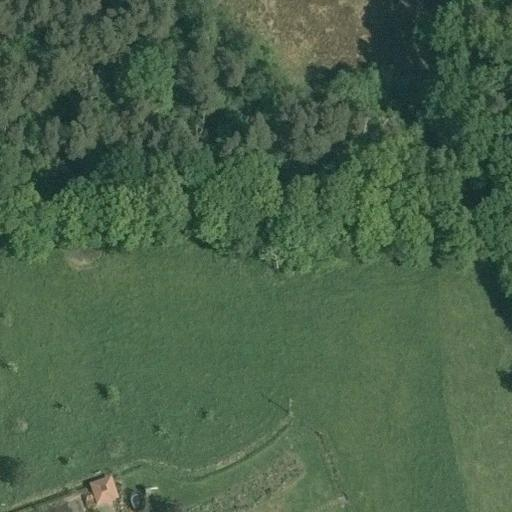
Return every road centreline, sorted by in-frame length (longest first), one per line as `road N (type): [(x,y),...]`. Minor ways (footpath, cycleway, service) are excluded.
road 1 (track): [(0,203),(511,207)]
road 2 (track): [(354,511),(325,429),(292,411)]
